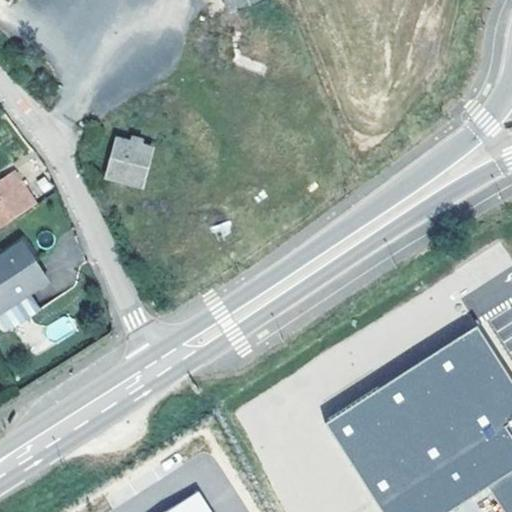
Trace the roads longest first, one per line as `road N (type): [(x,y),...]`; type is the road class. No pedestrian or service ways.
road 1 (primary): [(511,80),(482,127),(252,292),(176,336),(160,368)]
road 2 (primary): [(160,368),(194,361),(443,197),(511,161)]
road 3 (unclassified): [(160,368),(69,172),(0,79)]
road 4 (primary): [(160,368),(0,468)]
